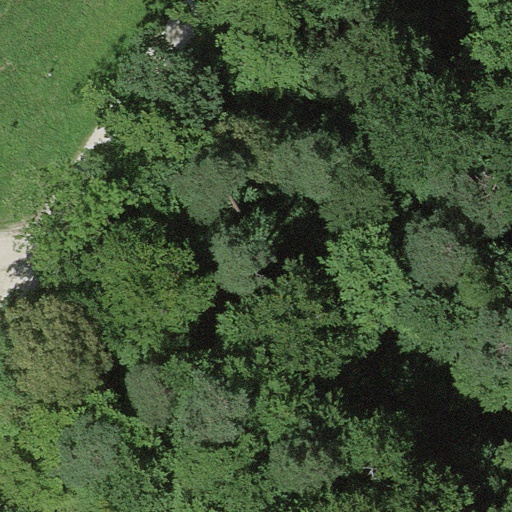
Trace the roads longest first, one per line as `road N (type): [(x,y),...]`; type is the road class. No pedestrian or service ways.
road 1 (track): [(211,0),(61,211),(0,343)]
road 2 (track): [(0,370),(27,511)]
